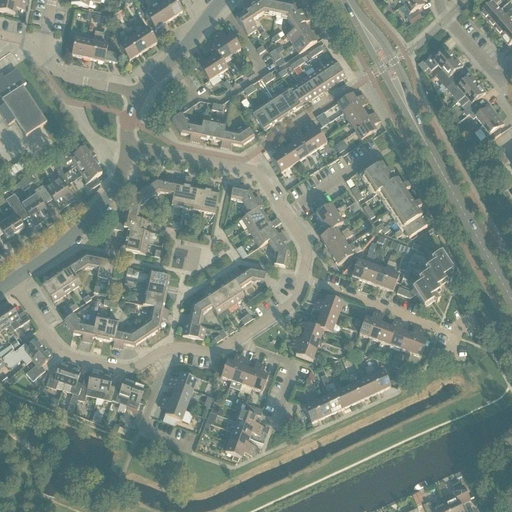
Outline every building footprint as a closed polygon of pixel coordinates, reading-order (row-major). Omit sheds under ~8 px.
[(88,9),(89,0),(71,0),(71,5),(88,9)] [(153,7),(155,10),(164,25),(173,19),(164,4),(159,7),(157,3),(156,4),(153,0),(149,0),(149,1),(153,7)] [(162,0),(162,1),(164,4),(173,19),(183,13),(174,0),(162,0)] [(420,0),(413,0),(404,6),(409,15),(406,17),(409,23),(420,16),(416,11),(424,6),(420,0)] [(500,11),(496,6),(501,1),(499,0),(495,0),(480,14),(487,22),(500,11)] [(25,11),(26,6),(0,1),(0,12),(14,15),(16,9),(25,11)] [(252,22),(264,14),(275,17),(277,5),(262,2),(252,9),(248,3),(241,7),(245,13),(245,12),(252,23),(252,22)] [(286,19),(294,31),(304,25),(305,25),(310,21),(306,15),(300,19),(293,9),(277,5),(275,17),(286,19)] [(500,11),(487,22),(494,30),(511,15),(511,9),(505,16),(500,11)] [(155,10),(145,16),(155,31),(164,25),(155,10)] [(245,12),(245,13),(235,19),(247,37),(257,30),(252,22),(252,23),(245,12)] [(511,15),(494,30),(501,39),(511,29),(511,24),(510,22),(511,20),(511,15)] [(147,50),(157,44),(141,20),(137,22),(143,32),(138,35),(147,50)] [(294,31),(286,36),(292,46),(310,34),(305,25),(304,25),(294,31)] [(511,29),(501,39),(509,47),(511,44),(511,29)] [(132,39),(130,36),(126,30),(122,32),(138,56),(147,50),(138,35),(132,39)] [(122,32),(119,34),(125,44),(119,47),(129,62),(138,56),(122,32)] [(231,36),(226,39),(221,32),(216,35),(231,57),(240,51),(231,36)] [(317,44),(310,34),(292,46),(299,55),(317,44)] [(216,35),(212,37),(217,45),(212,48),(222,63),(231,57),(216,35)] [(86,42),(75,39),(72,57),(82,59),(86,42)] [(93,61),(97,40),(93,40),(93,43),(86,42),(82,59),(93,61)] [(93,61),(104,64),(108,46),(101,45),(102,41),(97,40),(93,61)] [(212,48),(208,51),(213,59),(208,62),(218,77),(227,70),(222,63),(212,48)] [(429,69),(432,73),(438,67),(442,71),(456,59),(449,51),(437,61),(433,56),(424,64),(429,69)] [(208,62),(204,65),(198,57),(194,60),(209,83),(218,77),(208,62)] [(456,82),(452,77),(463,68),(456,59),(442,71),(435,77),(447,91),(456,82)] [(336,85),(346,78),(334,61),(324,67),(336,85)] [(423,62),(419,66),(424,73),(429,69),(424,64),(423,62)] [(315,73),(327,91),(336,85),(324,67),(315,73)] [(2,102),(4,106),(0,108),(0,113),(8,125),(15,121),(26,138),(47,124),(23,88),(26,86),(16,71),(4,79),(2,75),(0,75),(0,97),(2,101),(2,102)] [(318,97),(327,91),(315,73),(306,79),(318,97)] [(447,90),(458,103),(479,86),(471,77),(460,87),(456,82),(447,91),(447,90)] [(309,103),(318,97),(306,79),(297,85),(309,103)] [(300,109),(309,103),(297,85),(288,91),(300,109)] [(479,109),(475,104),(486,94),(479,86),(458,103),(465,111),(463,113),(467,118),(479,109)] [(291,114),(300,109),(288,91),(279,97),(291,114)] [(355,101),(352,96),(337,106),(343,115),(366,100),(363,96),(355,101)] [(282,120),(291,114),(279,97),(270,102),(282,120)] [(368,104),(366,100),(343,115),(349,124),(364,114),(361,109),(368,104)] [(273,126),(282,120),(270,102),(261,108),(273,126)] [(261,108),(252,115),(264,133),(273,126),(261,108)] [(476,119),(483,127),(497,117),(491,108),(484,113),(481,108),(470,116),(473,121),(476,119)] [(323,114),(316,119),(322,129),(330,124),(323,114)] [(377,118),(375,114),(367,119),(364,114),(349,124),(355,133),(377,118)] [(180,135),(192,138),(191,142),(199,144),(200,139),(202,128),(187,125),(181,115),(171,122),(180,135)] [(501,135),(497,131),(504,126),(497,117),(483,127),(480,130),(487,139),(480,143),(484,148),(501,135)] [(202,128),(200,139),(210,141),(215,120),(204,118),(202,128)] [(355,133),(361,142),(376,132),(373,127),(380,122),(377,118),(355,133)] [(210,141),(221,144),(224,133),(226,123),(215,120),(210,141)] [(312,133),(307,136),(317,151),(326,145),(312,122),(307,125),(312,133)] [(228,150),(229,145),(241,148),(254,139),(248,129),(238,136),(224,133),(221,144),(220,148),(228,150)] [(308,157),(317,151),(307,136),(303,139),(298,131),(293,134),(308,157)] [(294,145),(289,148),(299,163),(308,157),(293,134),(289,137),(294,145)] [(280,143),(275,146),(290,169),(299,163),(289,148),(285,151),(280,143)] [(340,144),(335,148),(339,154),(345,150),(340,144)] [(271,149),(276,156),(271,160),(281,175),(290,169),(275,146),(271,149)] [(84,149),(73,156),(70,152),(62,157),(67,164),(72,161),(76,167),(90,158),(84,149)] [(27,158),(6,172),(10,178),(10,179),(31,165),(27,158)] [(81,176),(96,166),(90,158),(76,167),(81,176)] [(102,175),(96,166),(81,176),(87,184),(84,186),(88,192),(100,185),(96,179),(102,175)] [(375,197),(379,194),(379,193),(393,184),(390,180),(388,181),(382,172),(384,170),(381,166),(380,166),(380,167),(377,169),(373,171),(370,174),(366,176),(363,178),(375,197)] [(72,188),(67,180),(70,178),(67,173),(64,175),(59,169),(56,171),(59,176),(58,177),(59,178),(51,183),(67,207),(75,202),(68,191),(72,188)] [(389,178),(394,175),(390,170),(385,173),(389,178)] [(173,197),(176,186),(177,181),(169,179),(168,184),(156,182),(143,190),(149,200),(159,194),(173,197)] [(354,187),(350,181),(346,183),(350,189),(354,187)] [(391,212),(409,200),(406,195),(404,197),(398,187),(400,186),(397,181),(393,184),(379,193),(379,194),(391,212)] [(59,212),(67,207),(51,183),(44,188),(43,187),(34,192),(35,194),(27,199),(43,223),(51,217),(44,206),(52,201),(59,212)] [(191,184),(185,183),(184,187),(176,186),(173,197),(171,207),(182,209),(186,188),(190,189),(191,184)] [(405,193),(410,190),(406,185),(401,189),(405,193)] [(208,192),(203,213),(214,216),(219,195),(211,193),(212,188),(206,187),(205,192),(208,192)] [(197,190),(190,189),(186,188),(182,209),(193,211),(197,190)] [(241,203),(250,215),(259,209),(263,207),(259,200),(255,203),(248,192),(233,189),(230,200),(241,203)] [(149,200),(143,190),(130,199),(127,211),(123,210),(121,218),(126,219),(126,218),(137,221),(137,220),(140,206),(149,200)] [(208,192),(205,192),(197,190),(193,211),(203,213),(208,192)] [(43,223),(27,199),(20,204),(14,195),(10,198),(14,205),(20,213),(24,210),(35,228),(43,223)] [(20,213),(14,205),(10,198),(6,201),(12,210),(4,216),(6,220),(15,235),(24,229),(15,216),(20,213)] [(391,212),(403,230),(421,218),(418,214),(416,216),(410,206),(412,205),(409,200),(391,212)] [(421,208),(420,206),(418,203),(413,207),(416,211),(421,208)] [(316,216),(322,225),(337,215),(331,206),(316,216)] [(363,210),(367,216),(371,213),(367,207),(363,210)] [(250,215),(241,220),(247,230),(265,218),(259,209),(250,215)] [(322,225),(327,234),(328,234),(335,229),(335,230),(343,225),(337,215),(322,225)] [(6,220),(4,216),(0,218),(0,236),(2,235),(6,241),(15,235),(6,220)] [(137,220),(137,221),(126,218),(126,219),(124,226),(124,230),(128,231),(128,230),(145,233),(147,222),(137,220)] [(277,227),(274,222),(270,225),(265,218),(247,230),(253,239),(271,227),(273,230),(277,227)] [(403,230),(409,239),(427,228),(421,218),(403,230)] [(277,237),(277,236),(273,230),(271,227),(253,239),(259,248),(268,243),(277,237)] [(387,227),(384,229),(384,230),(382,231),(384,235),(390,232),(387,227)] [(328,234),(327,234),(320,239),(326,248),(341,238),(335,230),(335,229),(328,234)] [(128,230),(128,231),(126,241),(147,245),(149,234),(145,233),(128,230)] [(274,266),(285,269),(288,253),(281,243),(285,240),(281,234),(277,236),(277,237),(268,243),(276,255),(274,266)] [(347,248),(341,238),(326,248),(332,257),(347,248)] [(126,241),(124,252),(145,256),(147,245),(126,241)] [(392,243),(390,249),(396,251),(398,245),(392,243)] [(350,253),(347,248),(332,257),(338,267),(362,251),(359,247),(350,253)] [(364,264),(358,262),(352,278),(362,282),(368,265),(369,263),(372,256),(368,254),(364,264)] [(427,275),(428,274),(437,288),(446,283),(447,285),(452,282),(448,276),(453,273),(441,254),(431,261),(434,265),(425,271),(427,275)] [(372,267),(373,264),(376,257),(372,256),(369,263),(368,265),(362,282),(372,286),(378,269),(372,267)] [(75,263),(73,259),(66,264),(69,268),(75,277),(76,277),(88,269),(98,271),(101,260),(86,257),(75,263)] [(98,271),(96,281),(108,283),(112,262),(101,260),(98,271)] [(72,292),(81,285),(76,277),(75,277),(69,268),(60,274),(72,292)] [(389,273),(378,269),(372,286),(382,290),(389,273)] [(239,290),(240,290),(252,282),(263,284),(265,273),(250,270),(240,277),(237,273),(230,277),(233,281),(239,290)] [(382,290),(393,294),(399,277),(389,273),(382,290)] [(63,298),(72,292),(60,274),(51,280),(63,298)] [(149,274),(147,285),(168,289),(170,278),(149,274)] [(416,296),(424,309),(433,303),(434,305),(439,302),(435,295),(440,292),(437,288),(428,274),(427,275),(418,281),(421,285),(412,291),(412,292),(416,296)] [(53,304),(63,298),(51,280),(41,286),(53,304)] [(236,305),(245,299),(240,290),(239,290),(233,281),(224,287),(236,305)] [(166,300),(168,289),(147,285),(144,296),(166,300)] [(215,293),(227,311),(236,305),(224,287),(215,293)] [(217,317),(227,311),(215,293),(206,299),(212,308),(217,317)] [(163,311),(163,310),(166,300),(144,296),(142,307),(152,309),(152,308),(163,311)] [(339,315),(343,304),(326,298),(324,304),(316,301),(314,306),(339,315)] [(200,329),(203,314),(212,308),(206,299),(192,307),(190,319),(185,318),(183,326),(185,326),(200,329)] [(9,306),(0,312),(10,326),(14,332),(30,321),(24,313),(18,318),(9,306)] [(314,306),(312,310),(321,314),(319,319),(335,325),(339,315),(314,306)] [(169,312),(163,310),(163,311),(152,308),(152,309),(149,323),(140,330),(146,339),(160,330),(162,318),(167,319),(169,312)] [(10,326),(0,312),(0,311),(0,330),(1,332),(7,328),(11,334),(14,332),(10,326)] [(374,313),(371,321),(365,319),(359,336),(369,340),(379,314),(374,313)] [(384,316),(379,314),(369,340),(380,343),(386,327),(380,325),(384,316)] [(94,328),(80,325),(73,316),(64,322),(73,335),(85,338),(84,343),(91,344),(92,339),(94,328)] [(92,339),(103,341),(107,320),(96,318),(94,328),(92,339)] [(319,319),(317,324),(308,321),(307,326),(323,332),(332,336),(335,325),(319,319)] [(114,344),(116,333),(118,323),(107,320),(103,341),(114,344)] [(391,329),(386,327),(380,343),(390,347),(391,344),(399,322),(394,320),(391,329)] [(399,322),(391,344),(390,347),(400,351),(406,334),(401,332),(404,324),(399,322)] [(320,342),(323,332),(307,326),(298,323),(296,328),(305,331),(303,336),(320,342)] [(185,326),(182,337),(203,342),(206,330),(200,329),(185,326)] [(230,328),(226,330),(229,336),(234,333),(230,328)] [(419,329),(415,328),(411,336),(406,334),(400,351),(410,355),(414,344),(419,329)] [(419,329),(414,344),(410,355),(420,359),(427,342),(421,340),(424,331),(419,329)] [(114,344),(113,348),(120,350),(121,345),(133,348),(146,339),(140,330),(131,336),(116,333),(114,344)] [(316,352),(320,342),(303,336),(301,342),(292,339),(291,343),(316,352)] [(26,366),(32,361),(45,350),(38,342),(27,351),(23,346),(14,355),(17,359),(19,358),(26,366)] [(312,363),(316,352),(291,343),(289,348),(297,351),(295,357),(312,363)] [(10,347),(0,353),(0,359),(13,351),(10,347)] [(32,361),(36,367),(26,375),(32,383),(45,372),(41,368),(52,359),(45,350),(32,361)] [(233,364),(227,362),(221,379),(231,383),(241,357),(236,356),(233,364)] [(231,383),(242,387),(248,370),(242,368),(245,359),(241,357),(231,383)] [(242,387),(252,390),(261,365),(256,363),(253,372),(248,370),(242,387)] [(50,377),(46,388),(55,391),(56,390),(62,392),(70,369),(60,365),(55,378),(50,377)] [(252,390),(262,394),(268,377),(263,375),(266,367),(261,365),(252,390)] [(81,372),(70,369),(62,392),(78,397),(81,388),(76,386),(81,372)] [(383,372),(373,377),(380,393),(390,389),(383,372)] [(84,403),(85,397),(96,400),(98,393),(101,376),(91,373),(86,375),(78,402),(84,403)] [(397,373),(393,385),(400,387),(403,377),(404,375),(397,373)] [(193,392),(197,382),(180,375),(178,381),(169,378),(168,383),(193,392)] [(101,376),(98,393),(96,400),(111,403),(112,402),(116,388),(110,387),(112,378),(101,376)] [(363,382),(370,398),(380,393),(373,377),(363,382)] [(116,388),(112,402),(111,403),(112,403),(112,402),(126,407),(135,384),(124,381),(121,390),(116,388)] [(327,382),(323,383),(328,394),(332,392),(329,386),(327,382)] [(363,382),(353,386),(360,402),(370,398),(363,382)] [(189,402),(193,392),(168,383),(166,387),(174,391),(172,396),(189,402)] [(126,407),(137,411),(145,388),(135,384),(126,407)] [(343,391),(351,407),(360,402),(353,386),(343,391)] [(307,390),(304,392),(309,403),(312,401),(309,395),(307,390)] [(343,391),(333,395),(341,411),(351,407),(343,391)] [(323,400),(331,416),(341,411),(333,395),(323,400)] [(185,412),(189,402),(172,396),(170,401),(162,398),(160,403),(185,412)] [(323,400),(314,404),(321,420),(331,416),(323,400)] [(311,425),(321,420),(314,404),(312,401),(309,403),(310,406),(304,409),(311,425)] [(181,423),(185,412),(160,403),(158,408),(167,411),(165,417),(181,423)] [(69,406),(66,413),(73,415),(75,408),(69,406)] [(262,411),(246,406),(246,407),(245,410),(244,411),(260,417),(262,411)] [(94,413),(92,423),(100,425),(102,415),(94,413)] [(261,433),(263,428),(254,425),(257,419),(240,413),(236,423),(261,433)] [(249,440),(251,434),(260,437),(261,433),(236,423),(232,434),(249,440)] [(254,452),(256,448),(247,445),(249,440),(232,434),(229,444),(254,453),(254,452)] [(225,454),(242,460),(244,455),(252,458),(254,453),(229,444),(225,454)] [(462,511),(459,505),(470,500),(463,487),(462,487),(460,483),(452,487),(454,491),(453,492),(456,499),(444,505),(447,511),(462,511)] [(412,497),(416,506),(423,503),(419,494),(412,497)]
